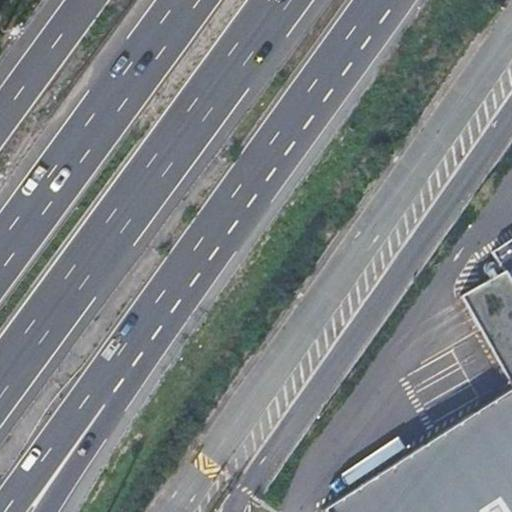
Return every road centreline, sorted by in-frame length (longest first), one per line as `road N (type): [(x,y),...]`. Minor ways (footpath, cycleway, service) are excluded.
road 1 (motorway): [(0,382),(280,0)]
road 2 (motorway): [(5,511),(193,252)]
road 3 (motorway): [(188,0),(0,256)]
road 4 (motorway): [(193,252),(375,0)]
road 5 (motorway): [(45,511),(193,252)]
road 6 (motorway): [(85,0),(0,116)]
